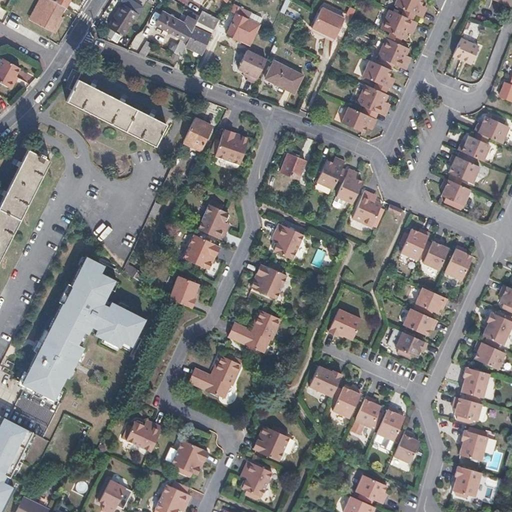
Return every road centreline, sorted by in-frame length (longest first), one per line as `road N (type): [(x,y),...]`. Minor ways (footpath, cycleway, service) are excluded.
road 1 (residential): [(202,511),(231,452),(220,429),(160,401),(191,331),(211,321),(252,224),(244,198),(275,112)]
road 2 (residential): [(275,112),(75,36)]
road 3 (residential): [(499,242),(427,392)]
road 4 (residential): [(427,392),(436,447),(420,511)]
